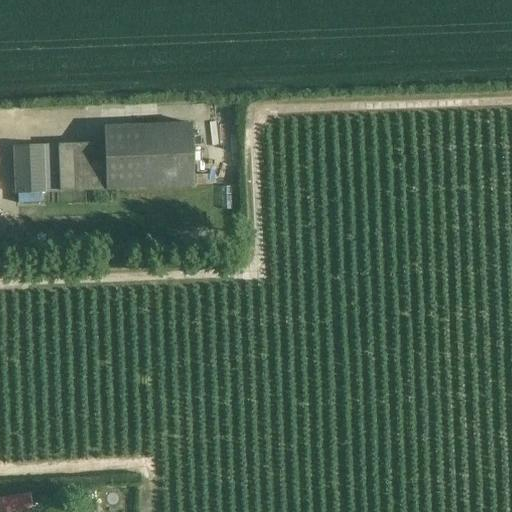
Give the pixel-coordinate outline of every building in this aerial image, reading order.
[(104,145),(13,148),(14,192),(194,186),(192,126),(103,129),(104,145)] [(222,147),(223,173),(234,173),(234,147),(222,147)] [(192,215),(169,217),(170,227),(193,225),(192,215)] [(0,242),(13,243),(13,217),(0,216),(0,242)] [(52,248),(52,259),(65,259),(65,248),(52,248)]
